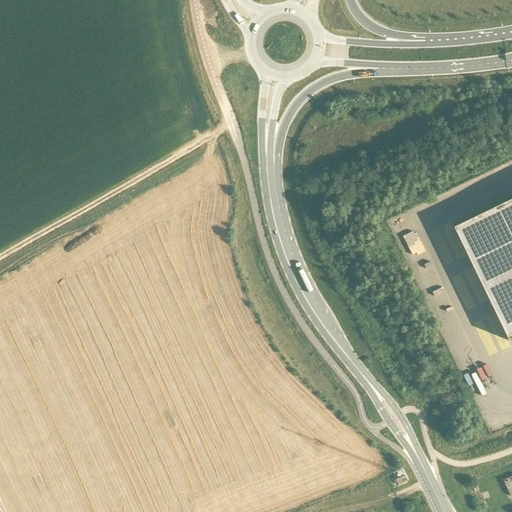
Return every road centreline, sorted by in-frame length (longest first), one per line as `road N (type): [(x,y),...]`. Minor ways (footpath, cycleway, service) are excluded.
road 1 (track): [(232,123),(0,257)]
road 2 (tertiary): [(375,393),(298,286),(274,220),(265,163)]
road 3 (secondary): [(265,163),(307,92),(377,68)]
road 4 (secondary): [(377,68),(511,60)]
